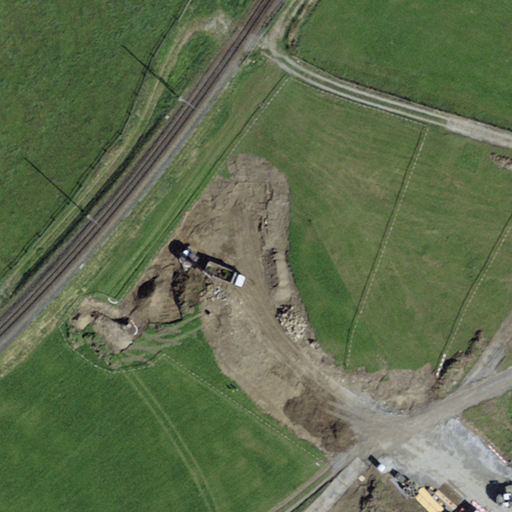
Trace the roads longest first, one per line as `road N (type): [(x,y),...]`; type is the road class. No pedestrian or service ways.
road 1 (track): [(0,294),(130,145),(176,48),(201,22)]
road 2 (track): [(511,141),(354,95),(295,69),(264,48),(297,0)]
road 3 (track): [(511,377),(367,447),(280,511)]
